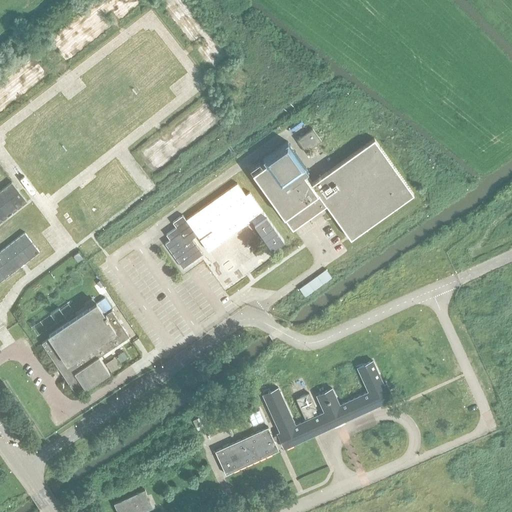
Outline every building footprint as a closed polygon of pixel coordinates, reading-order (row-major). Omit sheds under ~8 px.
[(196,17),(186,25),(220,68),(230,60),(196,17)] [(25,59),(0,78),(0,116),(20,101),(12,91),(17,88),(24,97),(43,83),(25,59)] [(213,95),(141,151),(149,161),(220,105),(213,95)] [(312,128),(297,139),(296,139),(305,152),(321,141),(312,128)] [(374,138),(335,166),(311,183),(304,173),(305,173),(292,155),(287,148),(286,147),(265,162),(252,172),(292,228),(326,204),(333,214),(350,238),(413,193),(374,138)] [(0,221),(27,201),(11,181),(0,190),(0,221)] [(237,183),(186,219),(193,230),(183,237),(180,232),(165,243),(182,268),(203,253),(192,238),(197,235),(208,251),(251,220),(254,224),(266,215),(249,192),(245,194),(237,183)] [(24,232),(0,250),(0,281),(39,251),(24,232)] [(81,252),(75,256),(78,260),(84,257),(81,252)] [(99,356),(121,341),(129,336),(111,309),(105,314),(96,301),(47,334),(49,337),(42,342),(75,392),(83,386),(85,389),(110,372),(99,356)] [(111,371),(117,367),(120,365),(115,357),(106,363),(111,371)] [(278,387),(263,394),(280,431),(277,433),(278,433),(272,436),(268,426),(215,450),(226,474),(279,450),(274,440),(280,438),(284,448),(393,398),(386,383),(383,384),(372,360),(357,367),(368,391),(339,404),(332,388),(317,395),(324,411),(314,416),(311,411),(316,408),(309,393),(296,398),(306,420),(295,425),(278,387)] [(221,418),(215,407),(207,410),(213,422),(221,418)] [(203,427),(198,417),(193,420),(198,429),(203,427)] [(204,482),(210,479),(214,478),(210,469),(199,473),(204,482)] [(143,511),(153,507),(151,503),(145,489),(114,503),(117,511),(143,511)]
